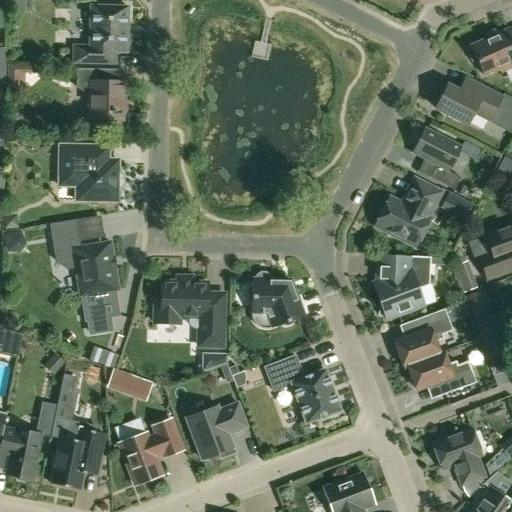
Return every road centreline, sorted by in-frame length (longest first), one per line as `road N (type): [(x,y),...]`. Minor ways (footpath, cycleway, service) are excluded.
road 1 (residential): [(329,248),(173,247),(155,234),(161,0)]
road 2 (residential): [(389,435),(171,511)]
road 3 (residential): [(329,248),(419,58)]
road 4 (residential): [(389,435),(332,279),(329,248)]
road 5 (residential): [(389,435),(511,395)]
road 6 (residential): [(419,58),(310,0)]
